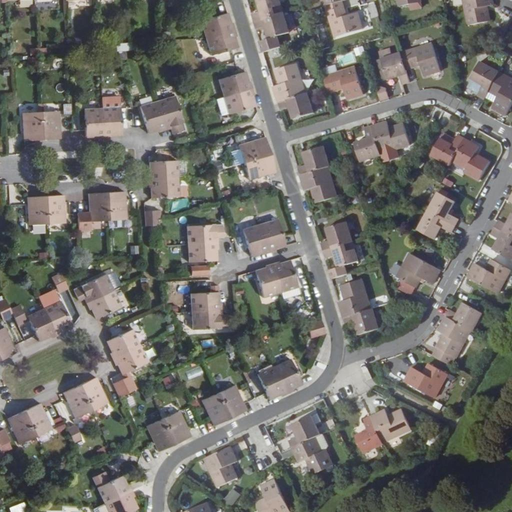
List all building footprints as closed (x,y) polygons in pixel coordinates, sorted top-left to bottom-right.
[(257,0),(261,11),(252,14),(254,23),(284,13),(279,0),(257,0)] [(495,4),(494,0),(464,0),(470,25),(492,21),(488,6),(495,4)] [(340,2),(324,7),(334,39),(361,30),(357,14),(345,18),(340,2)] [(233,30),(228,13),(202,21),(207,38),(233,30)] [(284,13),(254,23),(257,30),(265,27),(269,40),(290,34),(284,13)] [(233,30),(207,38),(212,56),(232,50),(238,48),(233,30)] [(432,44),(401,53),(406,70),(421,65),(424,76),(441,71),(432,44)] [(402,85),(410,83),(406,70),(401,53),(381,60),(387,80),(399,76),(402,85)] [(477,95),(484,99),(489,91),(499,72),(480,62),(471,78),(483,85),(477,95)] [(280,85),(274,87),(278,102),(306,94),(297,64),(276,70),(280,85)] [(334,66),(323,69),(326,75),(336,72),(334,66)] [(324,77),(327,88),(329,93),(344,88),(347,99),(364,94),(356,67),(324,77)] [(220,80),(225,97),(251,89),(246,72),(239,74),(220,80)] [(511,79),(499,72),(489,91),(498,97),(492,108),(506,116),(511,105),(511,79)] [(376,88),(379,101),(388,99),(385,86),(376,88)] [(230,114),(256,106),(251,89),(225,97),(230,114)] [(306,94),(278,102),(281,110),(290,107),(294,120),(314,113),(308,93),(306,94)] [(175,97),(158,102),(166,128),(170,127),(173,134),(185,130),(175,97)] [(166,128),(158,102),(141,107),(147,127),(149,134),(166,128)] [(120,108),(102,109),(104,136),(122,135),(121,129),(120,108)] [(84,110),(85,131),(85,137),(104,136),(102,109),(84,110)] [(59,111),(41,112),(43,140),(60,139),(60,132),(59,111)] [(43,140),(41,112),(23,113),(24,141),(25,141),(43,140)] [(389,123),(373,127),(381,155),(411,146),(405,125),(391,129),(389,123)] [(381,155),(373,127),(365,130),(368,141),(355,144),(361,163),(381,157),(381,155)] [(453,162),(465,140),(458,136),(453,146),(441,139),(432,156),(451,167),(453,162)] [(244,163),(271,155),(266,138),(239,146),(244,163)] [(480,148),(465,140),(453,162),(468,170),(466,174),(480,182),(491,163),(476,155),(480,148)] [(308,166),(298,168),(301,176),(329,168),(331,167),(325,147),(304,153),(308,166)] [(270,174),(276,172),(271,155),(244,163),(250,180),(270,174)] [(178,160),(150,162),(151,181),(179,179),(178,160)] [(186,160),(178,160),(179,179),(187,178),(186,160)] [(329,168),(301,176),(306,192),(312,190),(317,204),(338,198),(329,168)] [(179,179),(151,181),(152,198),(180,197),(179,179)] [(127,220),(125,199),(125,192),(107,193),(109,221),(127,220)] [(90,222),(109,221),(107,193),(89,194),(89,201),(90,222)] [(429,212),(456,226),(459,220),(452,215),(449,214),(451,210),(456,202),(447,197),(439,193),(429,212)] [(65,224),(64,203),(63,195),(46,196),(47,224),(65,224)] [(29,225),(47,224),(46,196),(28,197),(29,225)] [(170,211),(188,208),(186,199),(168,202),(170,211)] [(157,210),(145,211),(145,226),(154,226),(158,226),(158,218),(157,210)] [(89,212),(74,212),(75,232),(89,232),(89,212)] [(452,233),(456,226),(429,212),(419,231),(435,240),(442,228),(452,233)] [(495,228),(511,237),(511,216),(507,226),(499,221),(495,228)] [(268,251),(286,246),(278,219),(260,225),(268,251)] [(331,241),(321,244),(324,252),(354,243),(348,222),(327,229),(331,241)] [(188,226),(189,244),(216,243),(216,238),(224,238),(223,225),(188,226)] [(251,257),(268,251),(260,225),(243,230),(251,257)] [(511,260),(511,237),(495,228),(491,235),(500,240),(494,251),(511,260)] [(127,233),(129,244),(136,243),(135,232),(127,233)] [(190,262),(217,261),(216,243),(189,244),(190,262)] [(354,243),(324,252),(326,259),(336,256),(339,269),(330,271),(332,280),(349,275),(346,266),(349,265),(360,262),(354,243)] [(398,277),(416,288),(422,278),(433,284),(441,270),(411,254),(398,277)] [(498,294),(511,270),(492,260),(487,270),(476,264),(468,278),(498,294)] [(298,287),(290,261),(273,266),(281,292),(298,287)] [(207,265),(188,266),(189,277),(207,276),(207,265)] [(281,292),(273,266),(255,271),(263,297),(281,292)] [(53,275),(59,292),(70,288),(64,271),(53,275)] [(74,289),(80,301),(86,298),(89,303),(114,291),(106,274),(74,289)] [(413,295),(416,288),(398,277),(394,284),(413,295)] [(346,301),(339,303),(344,319),(372,310),(363,279),(341,286),(346,301)] [(281,292),(283,300),(300,294),(298,287),(281,292)] [(114,291),(89,303),(96,319),(103,316),(121,307),(114,291)] [(220,310),(219,292),(191,293),(192,312),(220,310)] [(11,310),(6,301),(0,304),(0,310),(5,321),(13,316),(11,310)] [(44,309),(56,334),(72,327),(69,320),(60,301),(44,309)] [(472,331),(474,332),(483,313),(465,303),(459,314),(450,310),(446,317),(472,331)] [(13,316),(18,325),(27,321),(26,318),(20,306),(11,310),(13,316)] [(29,320),(36,335),(40,342),(56,334),(44,309),(28,317),(29,320)] [(372,310),(344,319),(346,326),(356,323),(360,336),(380,329),(374,309),(372,310)] [(220,310),(192,312),(193,329),(228,328),(227,315),(220,315),(220,310)] [(434,356),(452,366),(456,359),(472,331),(446,317),(439,331),(445,335),(437,348),(438,349),(434,356)] [(311,338),(324,334),(325,333),(321,321),(307,324),(311,338)] [(0,329),(0,359),(0,361),(16,353),(13,346),(5,328),(0,329)] [(132,329),(113,339),(106,342),(114,358),(140,346),(132,329)] [(140,346),(114,358),(122,374),(148,362),(140,346)] [(274,367),(286,392),(302,384),(291,359),(274,367)] [(449,374),(430,363),(424,374),(413,368),(405,381),(436,398),(449,374)] [(200,366),(184,371),(187,380),(203,374),(200,366)] [(266,393),(269,400),(286,392),(274,367),(257,374),(266,393)] [(120,396),(139,388),(131,371),(125,374),(127,377),(114,383),(120,396)] [(108,403),(99,384),(96,378),(80,385),(91,410),(108,403)] [(75,418),(91,410),(80,385),(63,393),(66,400),(75,418)] [(218,393),(231,418),(247,410),(244,404),(235,385),(218,393)] [(211,419),(214,426),(231,418),(218,393),(202,400),(211,419)] [(24,412),(36,437),(52,429),(43,410),(40,404),(24,412)] [(386,409),(372,416),(384,443),(412,429),(402,409),(389,415),(386,409)] [(163,419),(175,444),(191,436),(188,430),(179,411),(163,419)] [(20,444),(36,437),(24,412),(8,419),(20,444)] [(62,415),(54,419),(59,431),(68,427),(62,415)] [(290,440),(293,447),(316,437),(322,435),(313,415),(293,425),(298,436),(290,440)] [(365,454),(385,444),(384,443),(372,416),(364,420),(369,430),(357,436),(365,454)] [(156,445),(158,452),(175,444),(163,419),(147,426),(156,445)] [(75,425),(67,429),(74,442),(81,438),(75,425)] [(3,430),(0,431),(0,443),(1,446),(9,442),(3,430)] [(329,445),(324,433),(322,435),(316,437),(323,451),(328,449),(329,445)] [(316,437),(293,447),(301,462),(307,459),(315,474),(334,465),(328,449),(323,451),(316,437)] [(232,446),(206,458),(219,487),(239,478),(233,464),(239,461),(232,446)] [(93,478),(105,504),(130,492),(128,487),(123,476),(109,482),(105,472),(93,478)] [(287,511),(291,510),(276,479),(262,486),(268,498),(257,502),(261,511),(287,511)] [(223,500),(231,507),(241,496),(232,489),(223,500)] [(130,511),(138,509),(133,497),(130,492),(105,504),(109,511),(130,511)] [(213,511),(208,502),(185,511),(213,511)]
